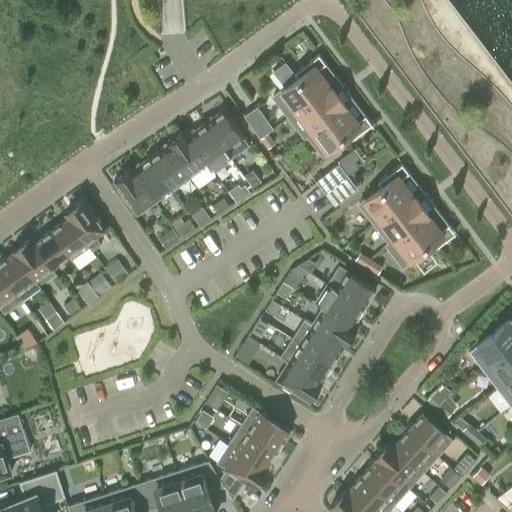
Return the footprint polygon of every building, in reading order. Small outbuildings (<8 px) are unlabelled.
[(273,72),(284,87),(297,77),(294,73),(286,62),(273,72)] [(272,96),(287,117),(328,85),(313,65),(280,90),(272,96)] [(248,75),(242,80),(246,85),(252,80),(248,75)] [(287,117),(302,136),(343,105),(344,104),(330,85),(329,86),(328,85),(287,117)] [(343,105),(302,136),(303,137),(306,135),(321,155),(359,126),(343,105)] [(256,107),(244,116),(259,138),(271,129),(256,107)] [(223,109),(205,122),(227,154),(230,158),(248,145),(223,109)] [(205,122),(187,135),(207,163),(209,167),(227,154),(205,122)] [(183,131),(166,143),(167,144),(189,176),(207,163),(187,135),(183,131)] [(260,138),(267,147),(273,143),(266,133),(260,138)] [(167,144),(149,157),(172,188),(189,176),(167,144)] [(149,157),(132,169),(155,201),(172,188),(149,157)] [(317,181),(325,193),(346,177),(338,165),(317,181)] [(131,168),(113,181),(136,214),(155,201),(132,169),(131,168)] [(260,181),(254,173),(246,179),(251,187),(260,181)] [(396,174),(358,203),(374,224),(412,195),(396,174)] [(355,188),(346,177),(325,193),(334,204),(355,188)] [(237,184),(227,191),(228,192),(235,201),(245,194),(237,184)] [(412,195),(374,224),(389,243),(386,245),(386,246),(427,214),(428,213),(413,194),(412,195)] [(222,197),(211,205),(217,214),(218,213),(228,206),(222,197)] [(83,199),(65,212),(92,250),(100,244),(95,236),(104,229),(83,199)] [(201,206),(190,214),(191,215),(198,224),(209,216),(201,206)] [(67,217),(50,229),(71,259),(88,247),(91,251),(92,250),(65,212),(64,213),(67,217)] [(427,214),(386,246),(402,266),(443,235),(427,214)] [(187,219),(174,228),(180,236),(193,227),(187,219)] [(172,228),(158,238),(159,239),(165,247),(179,238),(172,228)] [(30,237),(30,238),(51,267),(68,255),(71,259),(50,229),(33,242),(30,237)] [(30,238),(12,250),(39,288),(40,287),(34,280),(51,267),(30,238)] [(12,252),(0,260),(0,270),(21,300),(39,288),(12,250),(11,251),(12,252)] [(359,252),(355,259),(366,266),(370,260),(359,252)] [(307,258),(297,264),(310,273),(316,263),(307,258)] [(117,259),(105,268),(114,282),(127,273),(117,259)] [(381,267),(370,260),(366,266),(377,273),(381,267)] [(338,264),(326,283),(363,307),(375,288),(338,264)] [(0,270),(0,308),(3,313),(21,300),(0,270)] [(288,271),(282,281),(291,287),(293,288),(299,278),(288,271)] [(88,282),(97,295),(106,289),(96,276),(88,282)] [(282,281),(275,292),(284,298),(291,287),(282,281)] [(325,284),(314,301),(356,328),(352,325),(363,307),(326,283),(325,284)] [(79,294),(85,302),(97,294),(91,286),(79,294)] [(78,306),(72,298),(63,305),(69,313),(78,306)] [(271,299),(264,309),(273,314),(274,315),(280,305),(271,299)] [(303,319),(302,320),(344,347),(356,328),(314,301),(314,302),(322,307),(311,324),(303,319)] [(63,322),(56,312),(51,315),(49,324),(53,329),(63,322)] [(259,318),(252,331),(260,336),(268,324),(259,318)] [(302,320),(291,338),(331,364),(343,347),(344,347),(302,320)] [(467,351),(482,370),(511,346),(511,324),(508,320),(467,351)] [(26,328),(14,336),(22,347),(22,348),(37,343),(26,328)] [(257,342),(248,336),(243,345),(251,350),(257,342)] [(291,338),(279,356),(299,369),(321,383),(320,382),(328,369),(331,364),(291,338)] [(511,346),(482,370),(496,388),(511,375),(511,346)] [(282,369),(275,380),(309,402),(321,383),(299,369),(279,356),(279,357),(287,362),(282,369)] [(511,404),(511,375),(496,388),(510,406),(511,404)] [(213,388),(204,401),(207,403),(215,408),(224,395),(213,388)] [(435,390),(427,398),(436,406),(441,401),(444,398),(435,390)] [(441,401),(436,406),(447,416),(452,410),(441,401)] [(251,406),(239,425),(277,449),(289,430),(251,406)] [(195,422),(206,429),(209,424),(207,415),(202,411),(195,422)] [(0,475),(10,472),(6,457),(20,453),(17,443),(26,440),(17,412),(0,417),(0,475)] [(422,412),(407,428),(437,456),(452,439),(422,412)] [(468,422),(462,429),(471,437),(477,431),(468,422)] [(277,449),(239,425),(227,443),(266,468),(267,467),(265,466),(277,449)] [(389,441),(388,441),(423,472),(437,456),(407,428),(393,444),(389,441)] [(477,431),(471,437),(480,445),(485,440),(486,439),(477,431)] [(423,472),(388,441),(374,457),(408,488),(423,472)] [(266,468),(227,443),(215,462),(225,468),(219,478),(223,485),(231,500),(244,480),(254,487),(266,468)] [(466,452),(458,461),(467,469),(475,459),(466,452)] [(408,488),(374,457),(373,458),(374,459),(361,474),(394,504),(408,488)] [(175,471),(188,511),(213,511),(207,490),(223,485),(219,478),(208,460),(175,471)] [(450,467),(440,479),(449,487),(450,486),(459,476),(450,467)] [(480,467),(472,476),(481,483),(489,475),(480,467)] [(0,511),(42,511),(40,506),(64,496),(55,470),(18,482),(25,499),(17,502),(17,501),(16,502),(7,506),(7,505),(5,506),(6,507),(0,508),(0,511)] [(188,511),(175,471),(139,482),(148,510),(160,505),(162,511),(188,511)] [(346,489),(345,489),(370,511),(386,511),(394,504),(361,474),(346,490),(346,489)] [(139,511),(148,510),(139,482),(103,494),(108,511),(139,511)] [(444,491),(438,486),(429,496),(435,502),(444,491)] [(370,511),(345,489),(330,506),(336,511),(370,511)] [(108,511),(103,494),(67,506),(68,511),(108,511)]
